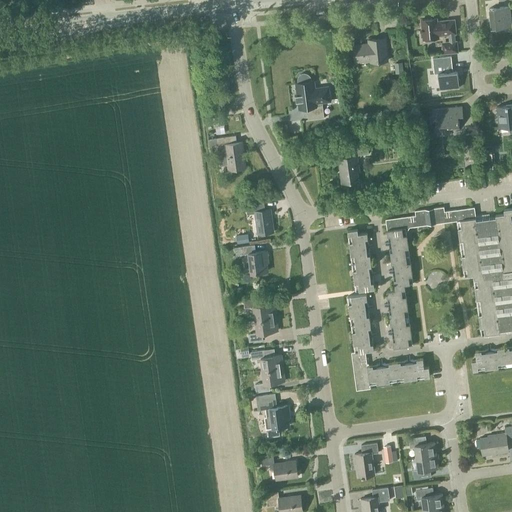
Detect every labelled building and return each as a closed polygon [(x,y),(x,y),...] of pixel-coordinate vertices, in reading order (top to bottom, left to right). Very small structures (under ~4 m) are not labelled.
[(491,29),(511,27),(510,6),(489,9),(489,16),(488,16),(488,21),(490,21),(491,29)] [(437,18),(421,20),(423,40),(439,38),(438,35),(456,34),(454,19),(437,21),(437,18)] [(371,62),(387,61),(385,38),(369,40),(369,44),(354,45),(356,62),(370,60),(371,62)] [(445,42),(442,43),(442,48),(443,53),(458,52),(457,41),(449,42),(445,42)] [(459,85),(460,82),(459,80),(458,78),(457,71),(453,71),(451,56),(432,58),(434,74),(438,73),(439,89),(459,88),(459,85)] [(403,72),(402,62),(394,63),(395,73),(403,72)] [(298,80),(298,81),(298,82),(298,83),(296,83),(297,95),(296,95),(297,102),(298,102),(299,109),(306,108),(308,120),(324,118),(322,102),(329,101),(327,86),(314,88),(314,81),(312,81),(311,78),(311,77),(311,76),(310,75),(309,74),(308,74),(307,73),(306,73),(305,73),(304,73),(303,73),(302,73),(301,74),(300,74),(299,75),(299,76),(298,77),(298,78),(298,79),(298,80)] [(510,133),(511,133),(511,106),(511,107),(511,105),(496,107),(499,128),(510,127),(510,133)] [(458,119),(463,118),(462,106),(432,109),(433,121),(439,121),(440,132),(441,132),(441,130),(458,128),(459,130),(458,119)] [(217,117),(217,131),(226,131),(225,117),(217,117)] [(477,153),(475,132),(464,133),(466,154),(477,153)] [(228,170),(246,168),(243,142),(237,143),(236,135),(208,139),(209,147),(217,146),(220,166),(227,165),(228,170)] [(357,156),(369,154),(367,142),(351,144),(352,156),(339,158),(342,183),(358,181),(357,173),(359,172),(357,156)] [(487,170),(493,169),(491,149),(485,150),(487,170)] [(362,191),(373,189),(371,181),(361,182),(362,191)] [(257,234),(274,232),(271,210),(265,210),(264,203),(246,205),(247,215),(254,214),(257,234)] [(454,222),(452,210),(444,211),(443,206),(415,210),(415,215),(407,216),(408,228),(454,222)] [(454,222),(460,221),(475,219),(474,207),(452,210),(454,222)] [(498,228),(511,226),(511,207),(504,209),(505,213),(496,214),(497,216),(498,228)] [(403,228),(408,228),(407,216),(385,219),(388,244),(407,242),(406,235),(404,236),(403,228)] [(492,277),(494,291),(498,319),(500,330),(511,328),(511,269),(503,271),(501,257),(498,228),(497,216),(475,219),(477,231),(481,259),(483,274),(483,278),(492,277)] [(458,233),(477,231),(475,219),(460,221),(461,228),(458,229),(458,233)] [(501,257),(511,255),(511,226),(498,228),(501,257)] [(350,249),(366,247),(365,239),(367,239),(367,233),(358,234),(357,229),(348,230),(348,235),(351,234),(352,242),(349,243),(350,249)] [(462,261),(481,259),(477,231),(458,233),(460,242),(463,241),(465,256),(461,256),(462,261)] [(248,234),(236,236),(237,242),(246,241),(249,241),(248,234)] [(390,258),(406,256),(405,249),(408,248),(407,242),(388,244),(390,258)] [(266,264),(268,263),(266,251),(255,253),(254,246),(235,248),(236,255),(241,254),(241,255),(248,254),(251,273),(267,271),(266,264)] [(355,262),(370,260),(369,254),(367,255),(366,247),(350,249),(351,256),(354,255),(355,262)] [(511,269),(511,255),(501,257),(503,271),(511,269)] [(392,272),(411,269),(410,263),(407,263),(406,256),(390,258),(392,272)] [(468,276),(483,274),(481,259),(462,261),(463,269),(467,268),(468,276)] [(354,277),(370,275),(369,266),(371,266),(370,260),(355,262),(356,270),(353,270),(354,277)] [(401,289),(402,290),(405,290),(404,286),(404,285),(410,284),(409,276),(412,276),(411,269),(392,272),(394,287),(395,290),(401,289)] [(359,290),(374,288),(373,282),(371,282),(370,275),(354,277),(355,284),(358,283),(359,290)] [(476,293),(494,291),(492,277),(483,278),(477,279),(478,287),(475,288),(476,293)] [(235,287),(236,295),(243,294),(242,286),(235,287)] [(403,297),(402,290),(401,289),(395,290),(386,291),(388,306),(407,303),(406,297),(403,297)] [(480,321),(498,319),(494,291),(476,293),(477,301),(480,300),(482,315),(479,315),(480,321)] [(350,310),(365,308),(364,300),(366,299),(366,294),(351,296),(352,303),(349,304),(350,310)] [(255,321),(275,318),(273,304),(257,306),(256,299),(243,301),(244,309),(253,308),(255,321)] [(390,320),(406,318),(405,310),(407,310),(407,303),(388,306),(390,320)] [(355,323),(369,321),(369,315),(366,315),(365,308),(350,310),(350,316),(354,316),(355,323)] [(261,333),(277,331),(275,318),(255,321),(256,333),(248,335),(249,342),(262,340),(261,333)] [(392,334),(410,331),(410,325),(407,325),(406,318),(390,320),(392,334)] [(498,319),(480,321),(481,328),(484,328),(485,335),(500,333),(500,330),(498,319)] [(353,338),(369,336),(368,327),(370,327),(369,321),(355,323),(356,331),(353,332),(353,338)] [(410,331),(392,334),(393,347),(409,345),(408,338),(411,338),(410,331)] [(365,351),(373,350),(372,343),(370,344),(369,336),(353,338),(354,345),(358,344),(358,351),(365,351)] [(506,366),(511,364),(511,345),(503,347),(506,366)] [(492,368),(506,366),(503,347),(489,349),(492,368)] [(473,370),(492,368),(489,349),(475,351),(476,360),(472,360),(473,370)] [(262,371),(282,369),(281,356),(265,358),(264,351),(250,353),(251,360),(260,359),(262,371)] [(367,365),(365,351),(358,351),(352,352),(356,390),(370,388),(369,382),(367,365)] [(424,377),(430,376),(429,366),(424,367),(422,358),(408,360),(411,379),(417,378),(417,375),(424,374),(424,377)] [(404,380),(411,379),(408,360),(394,362),(396,378),(403,377),(404,380)] [(390,379),(396,378),(394,362),(381,363),(383,382),(390,381),(390,379)] [(376,383),(383,382),(381,363),(367,365),(369,382),(376,381),(376,383)] [(268,384),(284,381),(282,369),(262,371),(263,383),(255,385),(256,393),(269,391),(268,384)] [(276,408),(275,400),(274,393),(255,396),(257,411),(266,410),(266,416),(264,416),(266,428),(267,428),(268,436),(280,435),(279,427),(288,426),(287,419),(289,418),(288,407),(276,408)] [(507,441),(511,440),(511,425),(504,426),(505,432),(488,435),(488,437),(480,438),(476,439),(474,441),(475,445),(477,447),(481,446),(482,454),(508,450),(507,441)] [(416,458),(436,455),(434,442),(426,443),(425,436),(409,438),(410,447),(415,447),(416,458)] [(362,453),(354,454),(356,464),(357,463),(359,477),(375,474),(372,453),(378,452),(377,443),(361,445),(362,453)] [(391,445),(383,446),(385,456),(392,454),(392,451),(391,445)] [(429,469),(437,468),(436,455),(416,458),(417,468),(413,468),(414,479),(430,476),(429,469)] [(276,479),(297,476),(295,460),(274,463),(273,457),(261,459),(262,465),(269,464),(270,470),(275,469),(276,479)] [(390,500),(388,488),(388,487),(372,490),(373,497),(360,499),(362,509),(363,509),(363,511),(379,511),(379,502),(390,500)] [(424,509),(443,507),(441,494),(434,495),(433,488),(432,487),(428,487),(416,489),(418,500),(422,500),(424,509)] [(280,511),(293,511),(302,511),(300,495),(279,499),(278,492),(266,494),(268,506),(280,505),(280,511)]
